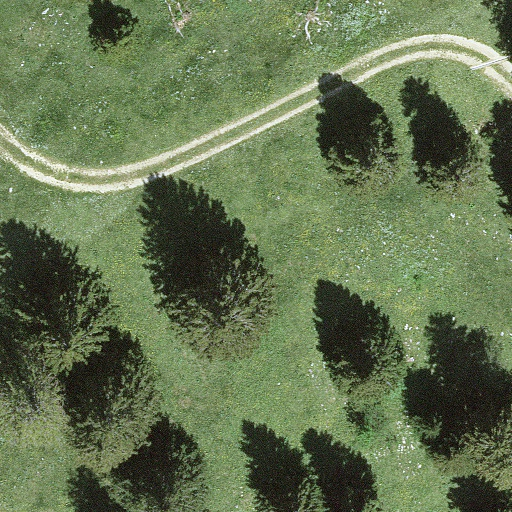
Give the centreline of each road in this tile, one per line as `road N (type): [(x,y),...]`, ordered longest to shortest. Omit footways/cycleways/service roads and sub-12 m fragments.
road 1 (track): [(0,115),(41,154),(87,166),(144,167),(200,149),(388,48),(435,39),(476,44),(511,67)]
road 2 (track): [(0,252),(144,167)]
